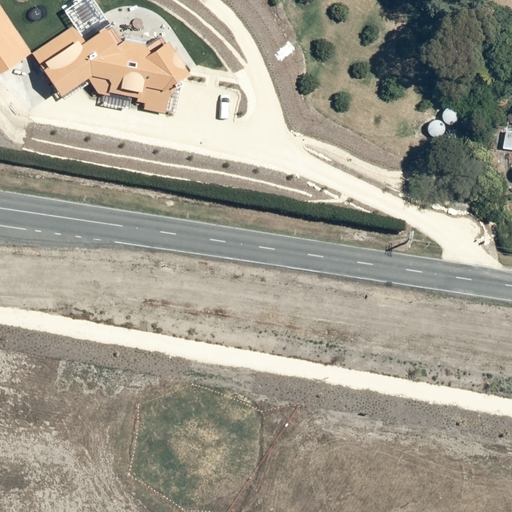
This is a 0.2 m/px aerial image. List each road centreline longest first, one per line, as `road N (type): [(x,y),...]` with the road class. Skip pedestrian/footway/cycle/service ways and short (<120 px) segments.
road 1 (tertiary): [(297,251),(0,209)]
road 2 (tertiary): [(0,253),(297,251)]
road 3 (tertiary): [(511,281),(297,251)]
